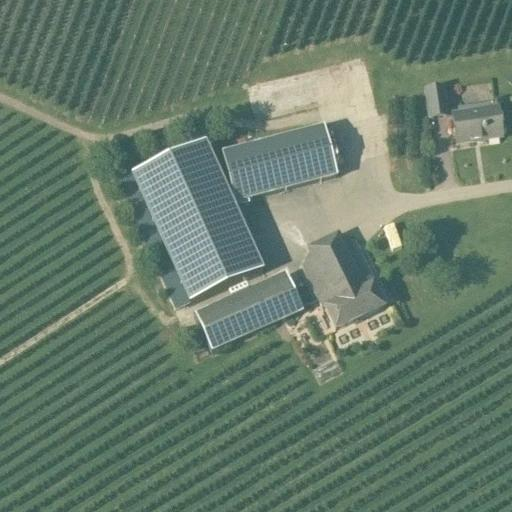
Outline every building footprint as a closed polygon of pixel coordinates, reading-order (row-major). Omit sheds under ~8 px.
[(424,92),(428,123),(449,120),(444,90),(424,92)] [(502,141),(498,112),(453,118),(457,148),(502,141)] [(299,136),(221,157),(234,207),(313,187),(299,136)] [(132,179),(189,307),(262,275),(205,147),(132,179)] [(381,312),(371,291),(373,290),(354,245),(300,269),(330,335),(381,312)] [(285,278),(194,319),(211,357),(302,316),(285,278)]
